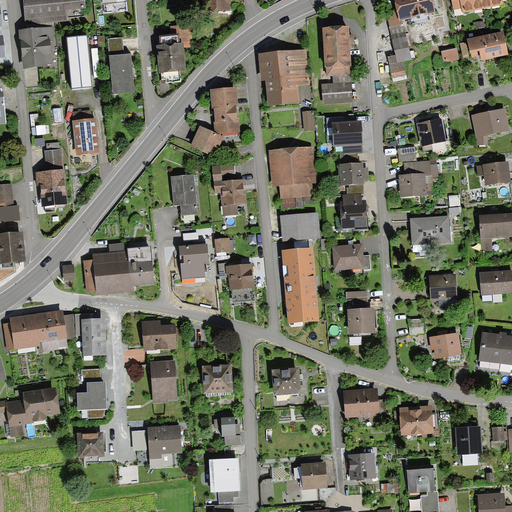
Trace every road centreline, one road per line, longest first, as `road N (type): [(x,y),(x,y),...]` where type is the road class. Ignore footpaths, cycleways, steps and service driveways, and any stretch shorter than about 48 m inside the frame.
road 1 (residential): [(272,336),(251,65),(237,46)]
road 2 (residential): [(376,111),(393,368),(387,380)]
road 3 (residential): [(47,263),(32,242),(12,0)]
road 4 (residential): [(31,279),(69,299),(163,308),(249,328)]
road 5 (tertiary): [(47,263),(168,120)]
road 6 (residential): [(249,328),(252,511)]
road 7 (residential): [(376,111),(511,87)]
road 8 (residential): [(168,120),(149,103),(139,0)]
road 9 (residential): [(387,380),(511,402)]
road 10 (residential): [(272,336),(387,380)]
